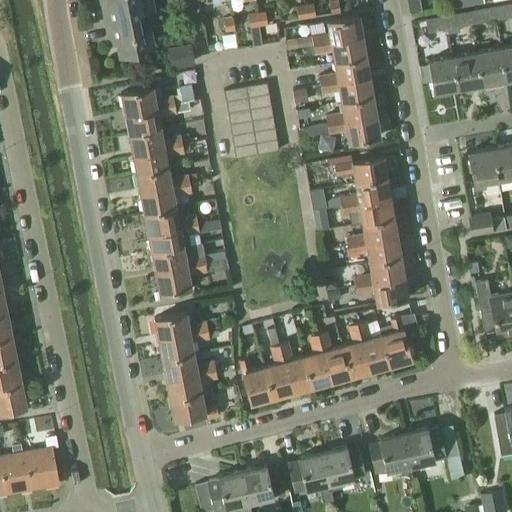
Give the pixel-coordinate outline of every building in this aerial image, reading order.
[(149,31),(139,33),(135,12),(152,9),(150,0),(102,0),(110,42),(118,41),(121,56),(153,50),(149,31)] [(328,0),(331,12),(331,14),(340,12),(337,0),(328,0)] [(339,0),(341,10),(351,9),(349,0),(339,0)] [(419,0),(406,0),(408,9),(420,7),(419,0)] [(304,4),(306,17),(315,16),(313,2),(304,4)] [(511,3),(493,6),(495,20),(511,16),(511,3)] [(298,19),(306,17),(304,4),(295,5),(298,19)] [(495,20),(493,6),(474,10),(476,23),(495,20)] [(265,10),(256,12),(258,25),(267,24),(265,10)] [(258,25),(256,12),(247,13),(249,27),(253,46),(261,45),(258,25)] [(464,12),(445,15),(447,28),(467,25),(464,12)] [(298,47),(312,45),(312,44),(344,39),(362,36),(358,14),(326,20),(329,32),(296,38),(298,47)] [(234,30),(232,15),(221,17),(224,32),(234,30)] [(428,32),(447,28),(445,15),(425,19),(428,32)] [(234,35),(221,36),(223,50),(236,48),(234,35)] [(332,50),(334,61),(365,55),(362,36),(344,39),(312,44),(312,45),(314,53),(332,50)] [(511,45),(500,47),(506,80),(511,78),(511,38),(511,39),(511,45)] [(168,47),(172,66),(193,61),(189,43),(168,47)] [(482,84),(506,80),(500,47),(476,51),(482,84)] [(457,88),(482,84),(476,51),(452,55),(457,88)] [(365,55),(334,61),(335,72),(318,75),(319,84),(369,75),(365,55)] [(457,88),(452,55),(427,60),(428,64),(419,66),(422,83),(431,81),(433,92),(457,88)] [(369,75),(319,84),(321,92),(339,89),(341,101),(372,95),(369,75)] [(247,97),(268,94),(266,82),(245,86),(247,97)] [(194,98),(191,83),(179,85),(181,100),(194,98)] [(174,103),(172,95),(154,98),(152,86),(120,92),(124,113),(174,103)] [(247,97),(245,86),(223,89),(225,101),(247,97)] [(305,87),(292,89),(294,103),(307,101),(305,91),(305,87)] [(247,97),(249,108),(270,105),(268,94),(247,97)] [(372,95),(341,101),(342,112),(325,115),(326,124),(376,115),(372,95)] [(227,112),(249,108),(247,97),(225,101),(227,112)] [(174,103),(124,113),(128,133),(160,127),(158,116),(190,109),(188,101),(174,103)] [(270,105),(249,108),(251,120),(272,116),(270,105)] [(308,106),(298,108),(299,117),(310,115),(308,106)] [(251,120),(249,108),(227,112),(229,123),(251,120)] [(379,136),(376,115),(326,124),(328,132),(345,129),(348,141),(379,136)] [(274,127),(272,116),(251,120),(252,131),(274,127)] [(251,120),(229,123),(231,134),(252,131),(251,120)] [(304,136),(327,132),(326,124),(303,127),(304,136)] [(162,138),(160,127),(128,133),(132,153),(182,143),(180,134),(162,138)] [(252,131),(254,142),(276,138),(274,127),(252,131)] [(233,146),(254,142),(252,131),(231,134),(233,146)] [(254,142),(256,154),(278,150),(276,138),(254,142)] [(235,157),(256,154),(254,142),(233,146),(235,157)] [(183,152),(182,143),(132,153),(136,172),(168,166),(165,155),(183,152)] [(497,179),(511,176),(511,143),(491,147),(497,179)] [(485,182),(497,179),(491,147),(467,151),(474,189),(486,187),(485,182)] [(355,182),(386,176),(383,155),(351,161),(351,162),(333,165),(335,174),(353,171),(355,182)] [(333,166),(332,159),(324,160),(325,168),(333,166)] [(170,177),(168,166),(136,172),(139,192),(189,183),(188,174),(170,177)] [(357,193),(339,196),(340,205),(390,196),(386,176),(355,182),(357,193)] [(191,191),(189,183),(139,192),(143,212),(175,206),(173,195),(191,191)] [(332,207),(340,205),(339,196),(339,195),(331,197),(325,202),(326,207),(332,207)] [(390,196),(340,205),(342,214),(349,212),(351,224),(361,222),(393,216),(390,196)] [(182,205),(175,206),(143,212),(147,232),(197,222),(195,214),(184,216),(182,205)] [(326,213),(324,206),(312,208),(313,215),(326,213)] [(505,229),(503,215),(490,218),(489,212),(468,216),(471,235),(505,229)] [(511,213),(503,215),(505,229),(511,227),(511,213)] [(346,236),(347,245),(397,236),(393,216),(361,222),(363,233),(346,236)] [(190,244),(188,233),(199,231),(197,222),(147,232),(151,253),(190,244)] [(397,236),(347,245),(349,254),(366,250),(368,262),(400,256),(397,236)] [(201,242),(190,244),(151,253),(155,272),(205,262),(203,253),(201,242)] [(224,249),(203,253),(204,261),(226,257),(224,249)] [(400,256),(368,262),(370,273),(353,276),(354,284),(403,275),(400,256)] [(480,272),(478,260),(469,261),(471,273),(480,272)] [(206,271),(205,262),(155,272),(159,292),(191,286),(188,274),(206,271)] [(407,297),(403,275),(354,284),(356,293),(373,290),(375,302),(407,297)] [(326,278),(328,289),(337,287),(336,281),(331,277),(326,278)] [(497,336),(511,333),(511,292),(511,293),(490,296),(487,279),(474,281),(483,332),(495,330),(497,336)] [(338,289),(326,291),(327,300),(340,298),(338,289)] [(157,338),(207,329),(206,320),(188,323),(185,311),(153,317),(157,338)] [(0,337),(12,335),(7,312),(0,313),(0,337)] [(392,324),(378,327),(380,333),(388,364),(410,358),(402,329),(413,327),(409,313),(409,312),(390,317),(392,324)] [(211,329),(221,327),(218,316),(208,318),(211,329)] [(388,364),(380,333),(369,336),(365,319),(356,322),(369,370),(388,364)] [(350,375),(369,370),(356,322),(347,324),(352,341),(341,344),(350,375)] [(252,324),(242,326),(244,334),(254,331),(252,324)] [(209,337),(207,329),(157,338),(161,358),(193,352),(191,341),(209,337)] [(326,330),(317,332),(330,380),(350,375),(341,344),(331,347),(326,330)] [(330,380),(317,332),(308,335),(313,352),(303,355),(311,386),(330,380)] [(12,335),(0,337),(0,362),(17,359),(12,335)] [(311,386),(303,355),(292,358),(287,340),(279,343),(292,391),(311,386)] [(292,391),(279,343),(270,345),(274,362),(264,365),(272,396),(292,391)] [(195,363),(193,352),(161,358),(165,378),(215,368),(213,360),(195,363)] [(272,396),(264,365),(251,369),(247,357),(239,359),(250,402),(272,396)] [(0,362),(0,387),(22,383),(17,359),(0,362)] [(217,377),(215,368),(165,378),(169,400),(201,393),(199,380),(217,377)] [(22,383),(0,387),(0,411),(26,406),(22,383)] [(204,406),(201,393),(169,400),(173,419),(193,415),(194,420),(218,415),(216,404),(204,406)] [(511,407),(503,409),(504,411),(493,413),(500,454),(511,452),(511,407)] [(402,433),(410,466),(435,460),(446,458),(439,427),(428,430),(427,427),(402,433)] [(375,473),(410,466),(402,433),(378,438),(378,441),(368,443),(375,473)] [(57,444),(55,434),(44,436),(46,446),(51,445),(57,444)] [(24,450),(31,488),(58,483),(51,445),(46,446),(24,450)] [(341,487),(340,482),(354,478),(365,475),(358,445),(347,448),(347,445),(321,451),(329,484),(330,489),(341,487)] [(0,454),(0,464),(5,493),(31,488),(24,450),(0,454)] [(329,484),(321,451),(297,456),(298,460),(287,462),(294,491),(305,489),(329,484)] [(278,464),(267,467),(266,463),(240,469),(248,501),(273,496),(273,495),(284,493),(278,464)] [(201,511),(213,509),(248,501),(240,469),(216,475),(217,478),(194,483),(201,511)] [(506,511),(502,489),(480,493),(483,511),(506,511)] [(479,511),(477,502),(464,505),(465,511),(479,511)]
